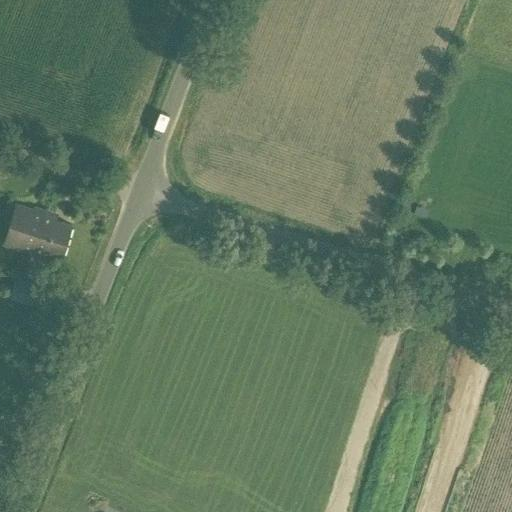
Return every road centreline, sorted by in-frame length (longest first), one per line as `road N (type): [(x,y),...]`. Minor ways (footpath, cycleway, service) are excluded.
road 1 (unclassified): [(511,312),(144,196)]
road 2 (unclassified): [(16,511),(144,196)]
road 3 (unclassified): [(144,196),(217,0)]
road 4 (unclassified): [(144,196),(0,153)]
